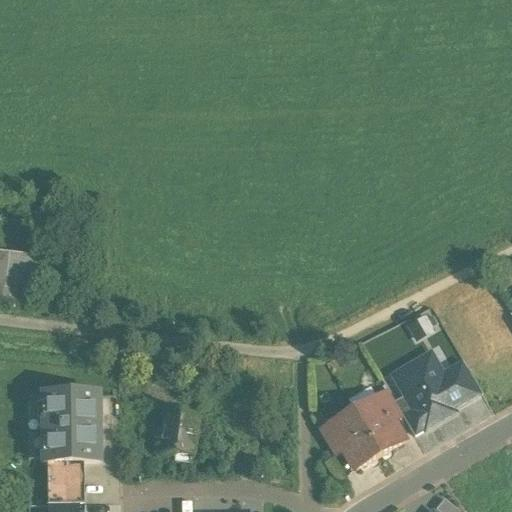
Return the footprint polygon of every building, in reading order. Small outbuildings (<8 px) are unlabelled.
[(68,255),(48,252),(47,262),(67,265),(68,255)] [(9,256),(0,254),(0,289),(5,290),(9,256)] [(40,260),(9,256),(5,290),(36,294),(36,293),(40,260)] [(5,290),(0,289),(0,304),(34,308),(35,302),(36,294),(5,290)] [(44,295),(36,293),(36,294),(35,302),(43,303),(44,295)] [(410,326),(419,342),(437,333),(429,317),(410,326)] [(393,379),(413,413),(426,433),(467,408),(447,375),(445,376),(432,355),(393,379)] [(464,365),(447,375),(467,408),(484,398),(464,365)] [(374,391),(353,403),(358,412),(379,399),(374,391)] [(403,420),(389,395),(377,402),(379,405),(380,405),(392,426),(393,426),(403,420)] [(84,468),(101,467),(98,397),(42,398),(45,469),(48,469),(84,468)] [(392,426),(380,405),(379,405),(377,402),(354,415),(380,460),(404,446),(393,426),(392,426)] [(415,440),(426,433),(413,413),(403,419),(415,440)] [(354,415),(332,428),(334,431),(333,432),(345,453),(345,454),(356,474),(380,460),(354,415)] [(198,420),(166,416),(163,437),(160,437),(158,455),(176,457),(175,464),(191,466),(192,459),(194,459),(198,420)] [(345,453),(333,432),(334,431),(332,428),(320,435),(334,460),(345,454),(345,453)] [(49,508),(51,508),(64,508),(85,507),(84,468),(48,469),(49,508)] [(440,511),(463,511),(446,502),(440,511)]
